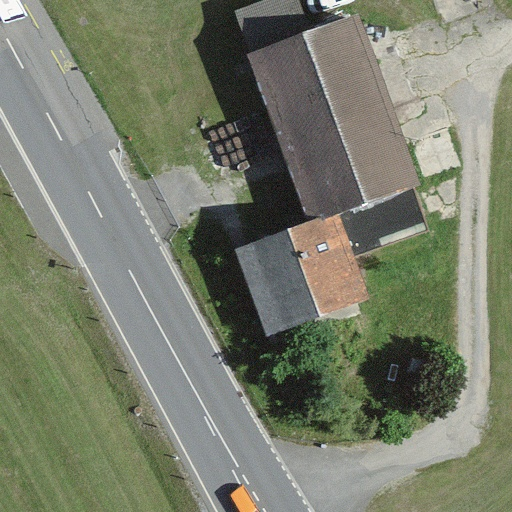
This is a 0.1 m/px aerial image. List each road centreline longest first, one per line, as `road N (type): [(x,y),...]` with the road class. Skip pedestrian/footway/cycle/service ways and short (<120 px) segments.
road 1 (track): [(272,511),(448,427),(465,391),(481,63),(511,45)]
road 2 (secondary): [(0,33),(260,511)]
